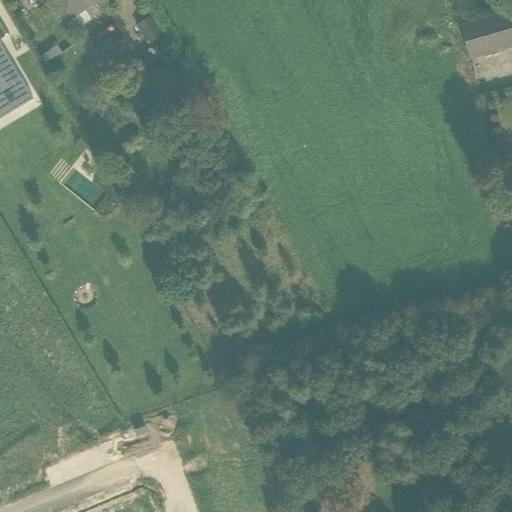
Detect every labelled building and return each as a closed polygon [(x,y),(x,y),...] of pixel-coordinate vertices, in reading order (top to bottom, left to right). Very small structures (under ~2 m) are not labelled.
[(49,0),(66,24),(101,0),(49,0)] [(469,59),(511,46),(511,23),(508,11),(460,25),(469,59)] [(150,19),(137,28),(147,43),(160,34),(150,19)] [(437,65),(455,59),(447,34),(429,40),(437,65)] [(0,90),(12,111),(33,99),(0,42),(0,90)] [(214,419),(184,428),(191,451),(205,447),(222,442),(214,419)] [(222,442),(205,447),(212,470),(254,455),(247,436),(222,444),(222,442)] [(254,455),(212,470),(221,492),(237,486),(236,484),(260,475),(254,455)] [(294,496),(324,485),(318,470),(289,481),(294,496)] [(221,492),(208,497),(213,511),(237,511),(246,509),(237,486),(221,492)]
